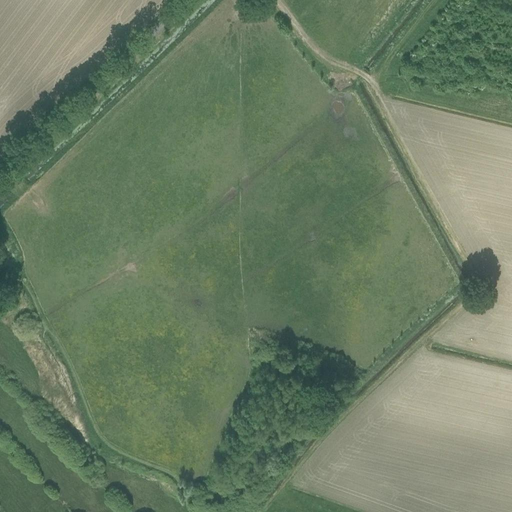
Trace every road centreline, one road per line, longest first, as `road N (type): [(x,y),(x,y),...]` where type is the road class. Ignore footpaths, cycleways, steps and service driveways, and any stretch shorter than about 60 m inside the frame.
road 1 (track): [(269,0),(310,49),(367,79),(479,282),(471,300),(428,338)]
road 2 (unclassified): [(0,178),(187,0)]
